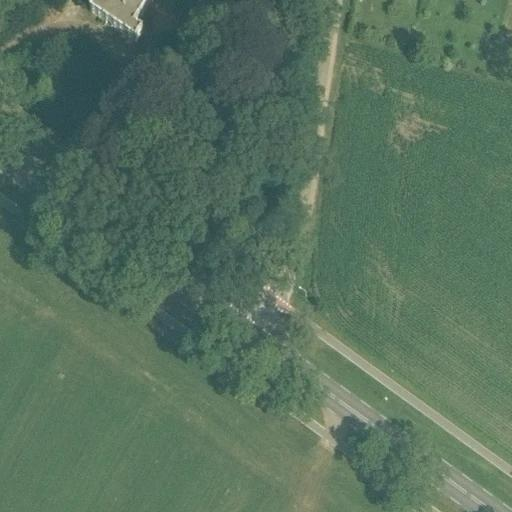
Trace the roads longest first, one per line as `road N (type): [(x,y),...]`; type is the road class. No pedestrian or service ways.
road 1 (unclassified): [(253,339),(295,243),(332,0)]
road 2 (primary): [(253,339),(0,156)]
road 3 (primary): [(490,511),(253,339)]
